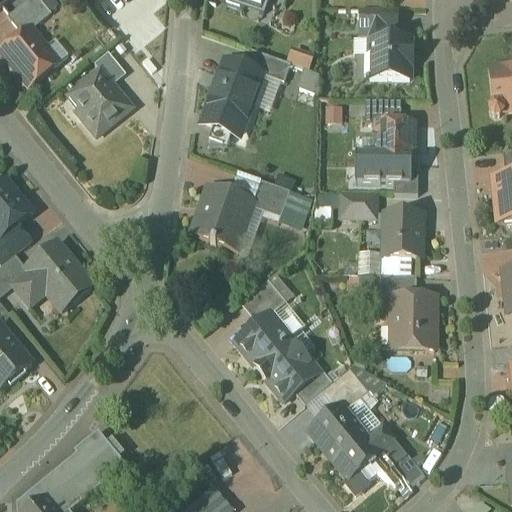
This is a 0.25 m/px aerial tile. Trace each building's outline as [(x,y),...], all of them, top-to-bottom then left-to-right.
[(0,0),(0,11),(13,2),(11,0),(0,0)] [(36,0),(33,0),(7,22),(23,41),(31,34),(31,35),(52,19),(36,0)] [(221,0),(221,3),(245,12),(247,6),(263,12),(266,0),(221,0)] [(395,15),(363,14),(363,16),(361,16),(360,33),(389,34),(396,34),(397,17),(395,17),(395,15)] [(23,41),(0,59),(18,80),(18,83),(23,90),(26,90),(28,93),(55,72),(42,56),(46,53),(31,35),(31,34),(23,41)] [(389,34),(370,34),(370,59),(365,59),(365,79),(370,79),(369,83),(409,84),(410,70),(412,70),(412,67),(410,67),(410,54),(412,54),(412,52),(410,52),(410,44),(389,44),(389,34)] [(287,68),(249,55),(243,71),(261,78),(261,79),(284,88),(290,69),(287,68)] [(126,79),(108,57),(94,68),(100,75),(113,90),(126,79)] [(311,64),(291,57),(287,68),(290,69),(306,75),(307,75),(311,64)] [(243,71),(225,64),(209,108),(212,110),(206,127),(213,130),(208,145),(226,151),(231,137),(239,139),(261,79),(261,78),(243,71)] [(511,70),(490,73),(493,109),(490,113),(491,118),(494,122),(500,121),(503,117),(511,116),(511,70)] [(100,75),(71,98),(88,119),(81,124),(96,142),(132,113),(113,90),(100,75)] [(307,75),(306,75),(299,93),(317,100),(318,79),(307,75)] [(401,106),(365,105),(364,128),(377,129),(377,127),(400,128),(401,106)] [(400,128),(377,127),(377,129),(376,166),(376,169),(410,169),(413,170),(413,128),(400,128)] [(511,156),(502,157),(505,177),(511,176),(511,156)] [(410,180),(410,169),(376,169),(376,166),(354,165),(354,186),(393,187),(409,188),(410,180)] [(417,180),(410,180),(409,188),(393,187),(393,199),(417,200),(417,180)] [(511,181),(493,184),(498,227),(511,225),(511,181)] [(6,186),(0,190),(0,246),(1,248),(18,234),(15,230),(29,219),(19,206),(21,204),(6,186)] [(290,197),(260,186),(255,200),(260,202),(258,206),(268,209),(265,218),(280,223),(290,197)] [(253,208),(209,192),(191,240),(210,247),(210,249),(216,251),(217,249),(236,256),(253,208)] [(376,201),(341,200),(340,224),(376,225),(376,201)] [(422,220),(384,219),(383,263),(421,264),(422,220)] [(18,234),(1,248),(0,246),(0,266),(4,271),(11,265),(31,250),(18,234)] [(69,272),(52,252),(26,274),(30,278),(13,292),(27,309),(43,296),(62,317),(93,292),(73,268),(69,272)] [(4,271),(0,274),(0,296),(22,279),(11,265),(4,271)] [(511,274),(503,276),(507,319),(511,318),(511,274)] [(416,283),(380,282),(380,303),(392,303),(392,302),(416,302),(416,283)] [(268,287),(240,310),(257,330),(270,320),(270,321),(286,308),(268,287)] [(416,302),(392,302),(392,303),(391,354),(379,354),(379,355),(434,356),(435,335),(431,335),(432,303),(416,302)] [(0,308),(0,331),(11,322),(0,308)] [(257,330),(236,348),(268,387),(297,363),(276,337),(280,333),(270,321),(270,320),(257,330)] [(0,394),(32,369),(20,354),(19,355),(0,331),(0,394)] [(368,398),(349,375),(321,399),(335,416),(343,410),(347,416),(368,398)] [(382,432),(363,409),(371,403),(368,398),(347,416),(370,443),(382,432)] [(347,416),(343,410),(335,416),(309,438),(347,485),(382,458),(381,457),(383,456),(394,447),(383,432),(382,432),(370,443),(347,416)] [(77,457),(15,508),(15,511),(32,511),(45,501),(53,511),(75,511),(126,470),(98,436),(75,455),(77,457)] [(407,463),(394,447),(383,456),(396,472),(407,463)] [(407,463),(396,472),(410,488),(421,479),(407,463)] [(186,485),(171,465),(146,485),(162,505),(186,485)] [(53,511),(45,501),(32,511),(53,511)]
